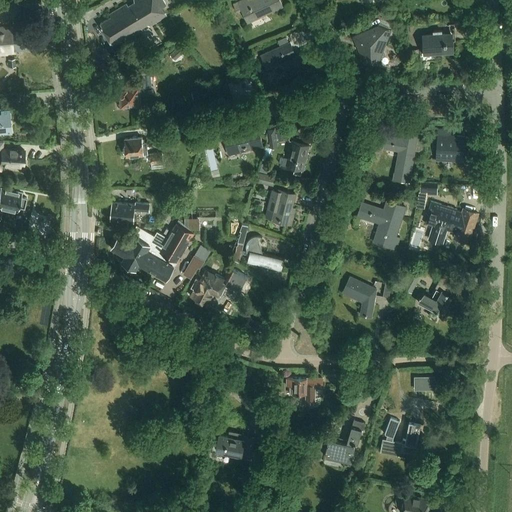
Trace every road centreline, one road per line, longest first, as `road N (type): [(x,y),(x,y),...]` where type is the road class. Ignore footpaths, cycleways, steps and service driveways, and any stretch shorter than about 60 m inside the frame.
road 1 (unclassified): [(278,361),(349,93)]
road 2 (unclassified): [(492,359),(496,84)]
road 3 (secondary): [(78,267),(61,7)]
road 4 (unclassified): [(278,361),(237,351),(78,267)]
road 5 (unclassified): [(492,359),(278,361)]
road 6 (secondary): [(46,450),(78,267)]
road 7 (unclassified): [(481,511),(492,359)]
road 8 (unclassified): [(349,93),(496,84)]
